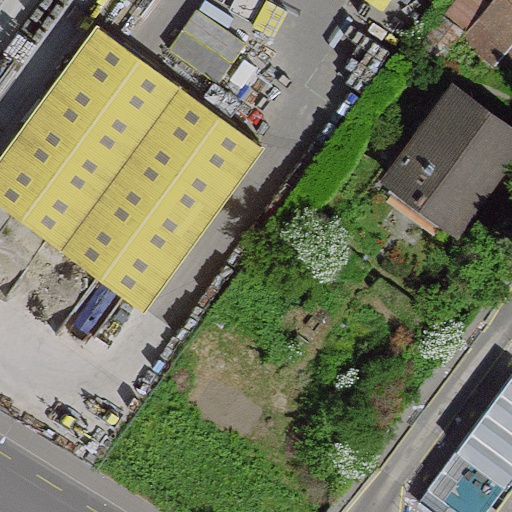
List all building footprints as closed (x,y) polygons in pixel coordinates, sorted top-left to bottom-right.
[(511,0),(458,0),(447,14),(511,67),(511,0)] [(441,13),(420,42),(443,58),(463,29),(441,13)] [(260,143),(99,24),(0,157),(0,199),(141,304),(260,143)] [(511,148),(511,121),(451,77),(382,173),(455,227),(511,148)] [(485,511),(498,511),(511,493),(511,388),(455,470),(476,485),(466,499),(485,511)]
